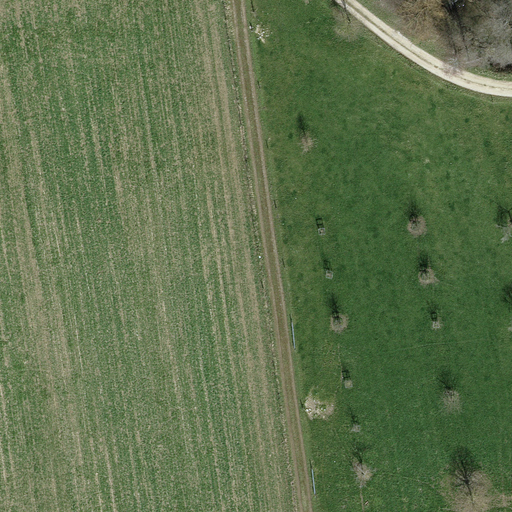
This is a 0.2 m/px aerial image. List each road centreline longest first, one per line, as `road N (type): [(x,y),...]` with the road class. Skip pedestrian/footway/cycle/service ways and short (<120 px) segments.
road 1 (track): [(301,511),(233,0)]
road 2 (track): [(338,0),(421,59),(471,85),(511,92)]
